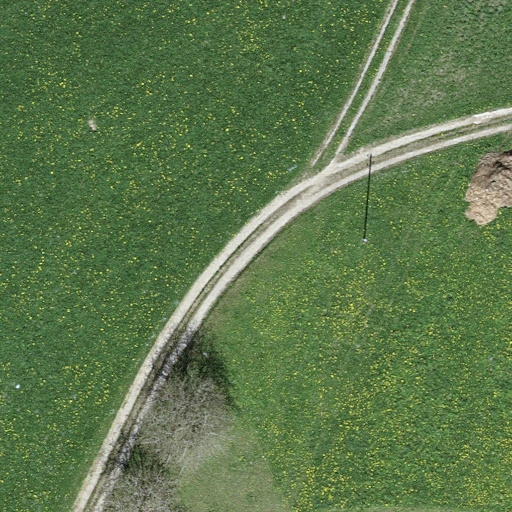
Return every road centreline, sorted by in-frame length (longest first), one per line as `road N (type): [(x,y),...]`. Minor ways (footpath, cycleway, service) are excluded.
road 1 (track): [(511,129),(419,150),(289,214),(195,314),(95,511)]
road 2 (track): [(289,214),(341,139),(403,0)]
